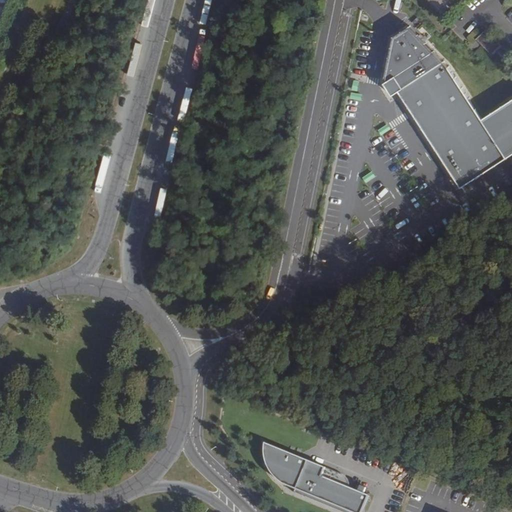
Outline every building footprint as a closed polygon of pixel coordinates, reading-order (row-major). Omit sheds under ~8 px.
[(432,0),(443,10),(453,0),(432,0)] [(447,61),(412,24),(395,33),(387,73),(389,78),(395,92),(401,88),(457,185),(504,154),(481,117),(447,61)] [(503,44),(486,28),(477,37),(493,54),(503,44)] [(511,95),(481,117),(504,154),(511,149),(511,95)] [(371,171),(363,178),(367,183),(375,176),(371,171)] [(362,511),(370,496),(349,488),(350,487),(350,486),(350,485),(350,484),(349,483),(349,482),(349,481),(348,480),(348,479),(347,479),(347,478),(346,478),(346,477),(345,476),(344,476),(343,475),(266,443),(266,444),(265,446),(265,449),(265,452),(265,454),(265,457),(266,460),(266,462),(267,465),(268,467),(269,470),(271,472),(272,474),(274,476),(275,478),(277,480),(279,482),(282,483),(284,485),(286,486),(287,486),(296,490),(294,493),(339,511),(362,511)]
